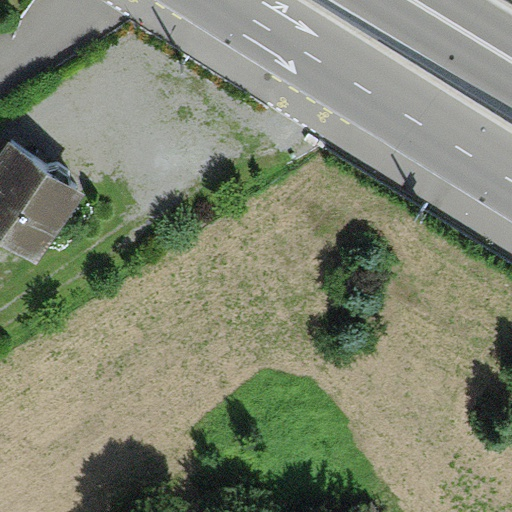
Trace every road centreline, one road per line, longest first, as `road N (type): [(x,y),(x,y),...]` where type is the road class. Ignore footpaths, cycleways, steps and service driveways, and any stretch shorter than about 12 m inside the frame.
road 1 (primary): [(224,0),(511,179)]
road 2 (track): [(0,319),(133,232)]
